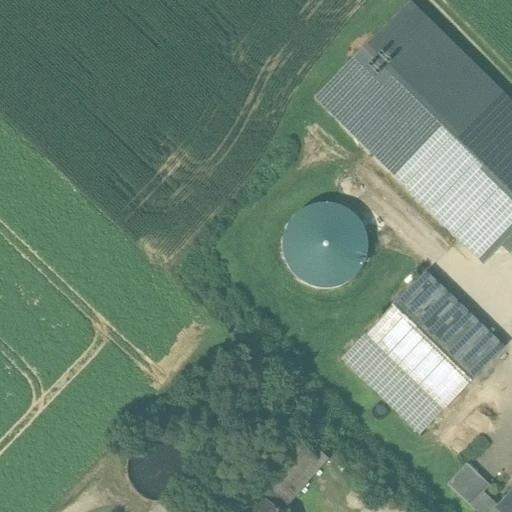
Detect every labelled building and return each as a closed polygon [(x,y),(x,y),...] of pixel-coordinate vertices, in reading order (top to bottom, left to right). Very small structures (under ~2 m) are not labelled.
[(317,99),(484,263),(502,245),(509,253),(511,250),(511,105),(409,5),(317,99)] [(364,269),(369,254),(369,239),(363,224),(353,213),(340,205),(324,203),(309,205),(296,213),(286,225),(281,240),(281,255),(287,270),(297,281),(310,289),(325,291),(341,288),(354,281),(364,269)] [(503,349),(425,274),(383,318),(369,332),(366,335),(443,410),(503,349)] [(443,410),(366,335),(342,360),(420,435),(443,410)] [(328,460),(299,435),(275,462),(293,478),(304,487),(328,460)] [(275,462),(230,511),(277,511),(269,505),(293,478),(275,462)] [(467,465),(447,485),(469,506),(488,486),(467,465)] [(293,478),(269,505),(277,511),(282,511),(304,488),(304,487),(293,478)] [(499,511),(497,510),(499,509),(483,494),(489,487),(488,486),(469,506),(475,511),(499,511)] [(497,510),(499,511),(511,511),(511,494),(499,509),(497,510)]
